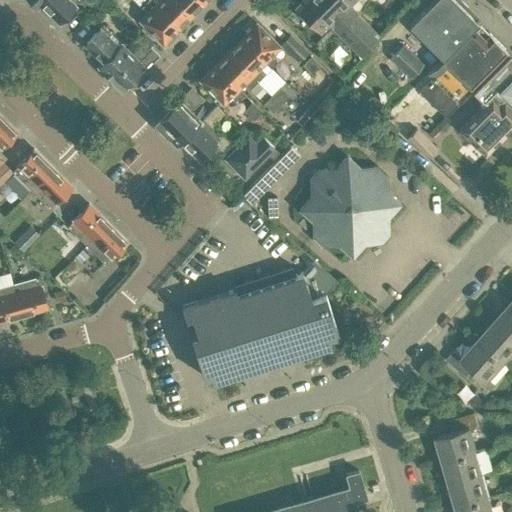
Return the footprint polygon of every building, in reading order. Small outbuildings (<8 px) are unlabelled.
[(78,0),(46,0),(42,4),(58,21),(78,0)] [(177,27),(155,6),(149,0),(140,7),(147,15),(142,20),(147,26),(147,27),(147,28),(152,32),(153,32),(163,41),(177,27)] [(177,1),(176,0),(148,0),(149,0),(155,6),(177,27),(190,14),(177,1)] [(176,0),(177,1),(190,14),(204,0),(203,0),(176,0)] [(330,0),(301,0),(295,6),(320,30),(328,22),(361,54),(379,35),(366,23),(360,29),(330,0)] [(330,0),(360,29),(366,23),(357,13),(358,12),(348,2),(349,0),(330,0)] [(441,59),(478,22),(455,0),(432,0),(407,25),(441,59)] [(104,14),(96,6),(86,17),(94,25),(104,14)] [(103,61),(118,47),(111,40),(117,34),(106,22),(85,43),(103,61)] [(427,73),(431,77),(418,90),(445,116),(450,110),(472,89),(507,52),(478,22),(441,59),(427,73)] [(242,39),(263,60),(264,60),(271,67),(284,53),(272,40),(271,39),(272,39),(267,34),(266,34),(256,25),(242,39)] [(290,34),(280,43),(280,44),(298,61),(308,52),(290,34)] [(242,39),(229,52),(257,80),(265,72),(258,65),(263,60),(242,39)] [(121,44),(118,47),(103,61),(98,66),(121,89),(143,66),(142,65),(155,52),(144,42),(132,54),(121,44)] [(423,62),(403,44),(389,58),(410,77),(423,62)] [(229,52),(216,66),(237,87),(242,81),(249,88),(257,80),(229,52)] [(511,56),(507,52),(472,89),(483,100),(489,93),(492,96),(491,96),(501,106),(510,97),(511,98),(511,56)] [(302,64),(311,73),(320,64),(310,55),(302,64)] [(216,66),(202,80),(211,89),(211,90),(211,91),(216,95),(217,95),(223,101),(229,95),(236,102),(244,93),(237,87),(216,66)] [(271,94),(281,103),(290,95),(280,85),(271,94)] [(179,141),(199,122),(188,111),(200,98),(191,88),(184,95),(184,94),(178,100),(177,99),(154,122),(177,144),(180,142),(179,141)] [(281,103),(271,94),(263,103),(273,112),(281,103)] [(501,106),(491,96),(458,129),(485,156),(511,128),(511,98),(510,97),(501,106)] [(252,101),(243,110),(253,119),(261,110),(252,101)] [(0,115),(0,146),(16,131),(0,115)] [(205,115),(199,122),(179,141),(180,142),(197,159),(220,137),(210,127),(214,124),(205,115)] [(390,139),(399,128),(384,115),(375,126),(390,139)] [(415,145),(425,136),(416,128),(407,137),(415,145)] [(247,136),(226,158),(244,175),(271,147),(262,137),(255,144),(247,136)] [(437,148),(425,136),(415,145),(427,157),(437,148)] [(13,172),(4,181),(19,197),(29,188),(30,189),(52,167),(33,148),(11,170),(13,172)] [(196,166),(214,182),(227,168),(209,152),(196,166)] [(364,243),(375,242),(375,237),(377,237),(384,230),(384,228),(389,227),(388,216),(400,203),(386,191),(385,174),(376,166),(359,167),(345,155),(333,169),(316,170),(308,179),(309,196),(299,208),(312,220),(313,237),(322,245),(339,244),(352,256),(364,243)] [(52,167),(30,189),(49,208),(71,186),(52,167)] [(86,244),(107,222),(88,203),(73,219),(75,221),(68,227),(86,244)] [(0,228),(4,233),(24,250),(39,234),(29,224),(19,236),(7,225),(14,218),(7,211),(0,219),(0,228)] [(107,222),(86,244),(103,261),(108,255),(110,257),(126,241),(107,222)] [(88,255),(82,249),(75,256),(80,262),(88,255)] [(50,270),(59,280),(73,268),(63,257),(50,270)] [(212,382),(307,351),(330,344),(328,336),(338,333),(325,293),(337,279),(313,258),(300,273),(235,294),(233,287),(204,296),(208,309),(190,315),(196,333),(190,335),(203,376),(209,374),(212,382)] [(13,284),(21,313),(46,306),(40,285),(38,286),(36,278),(13,284)] [(0,319),(21,313),(13,284),(0,288),(0,319)] [(54,291),(57,302),(65,299),(62,288),(54,291)] [(511,303),(510,301),(494,319),(511,335),(511,303)] [(511,350),(511,335),(494,319),(478,337),(504,360),(511,350)] [(504,360),(478,337),(462,356),(474,366),(466,376),(486,393),(495,383),(488,378),(504,360)] [(99,406),(92,383),(82,386),(89,409),(99,406)] [(467,399),(471,403),(478,395),(474,391),(467,399)] [(443,459),(476,449),(470,428),(478,425),(474,411),(448,419),(452,431),(436,435),(443,459)] [(482,472),(476,449),(443,459),(449,482),(482,472)] [(350,491),(276,511),(357,511),(354,498),(364,495),(364,496),(366,496),(358,470),(345,474),(350,491)] [(489,495),(482,472),(449,482),(456,505),(489,495)] [(493,511),(489,495),(456,505),(458,511),(493,511)]
